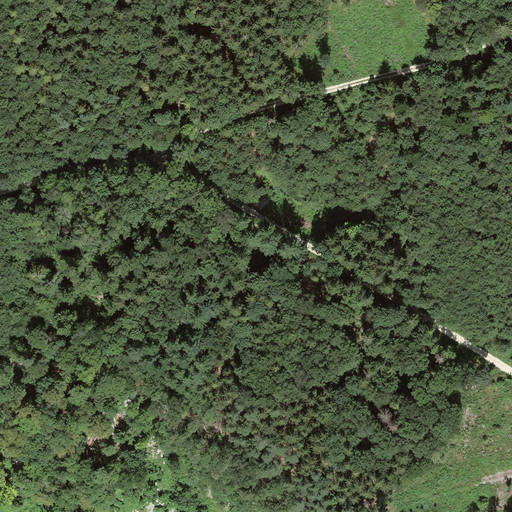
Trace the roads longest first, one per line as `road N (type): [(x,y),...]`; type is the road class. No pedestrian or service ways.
road 1 (track): [(0,191),(162,154),(238,113),(455,56),(511,29)]
road 2 (track): [(162,154),(511,370)]
